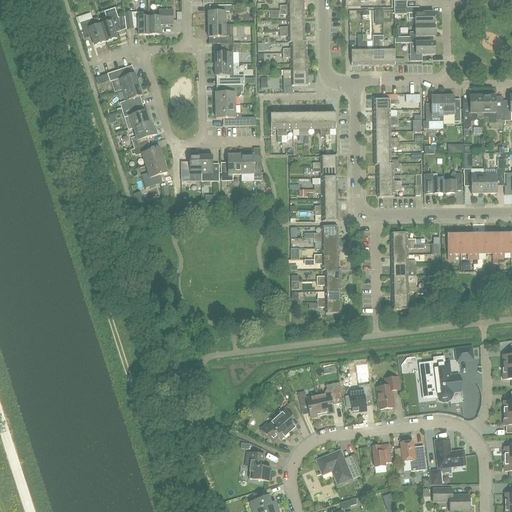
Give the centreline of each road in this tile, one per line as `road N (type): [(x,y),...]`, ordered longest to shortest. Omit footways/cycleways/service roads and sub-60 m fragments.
road 1 (track): [(5,0),(129,383)]
road 2 (residential): [(297,511),(294,461),(325,437),(443,422),(470,433)]
road 3 (residential): [(374,215),(363,213),(356,190),(354,84)]
road 4 (residential): [(374,215),(511,211)]
road 5 (track): [(129,383),(171,511)]
